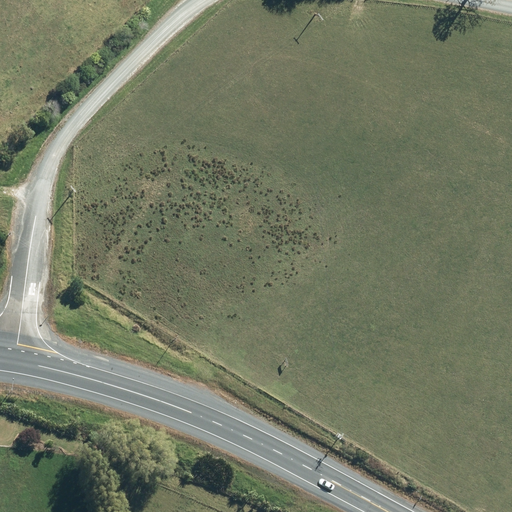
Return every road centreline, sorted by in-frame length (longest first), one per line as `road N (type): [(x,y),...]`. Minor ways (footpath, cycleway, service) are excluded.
road 1 (unclassified): [(204,0),(102,94),(51,161),(14,361)]
road 2 (trunk): [(389,511),(197,415),(14,361)]
